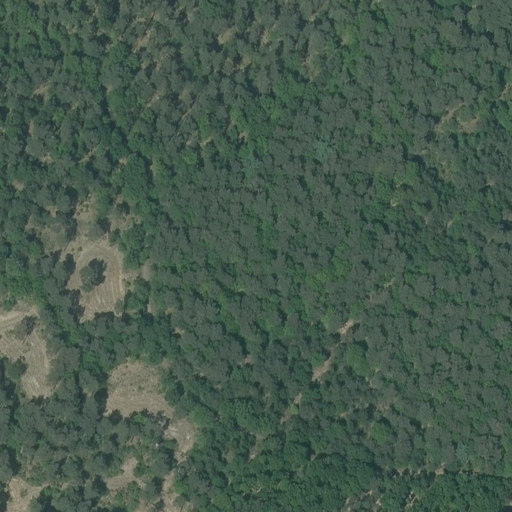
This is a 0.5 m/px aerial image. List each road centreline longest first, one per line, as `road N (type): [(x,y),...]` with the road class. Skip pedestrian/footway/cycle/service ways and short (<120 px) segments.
road 1 (track): [(277,448),(210,419),(170,367),(143,297),(130,195)]
road 2 (track): [(130,195),(194,173),(286,116),(331,60),(351,0)]
road 3 (track): [(511,488),(277,448)]
road 4 (track): [(130,195),(99,87),(47,49),(0,37)]
road 5 (track): [(130,195),(0,189)]
